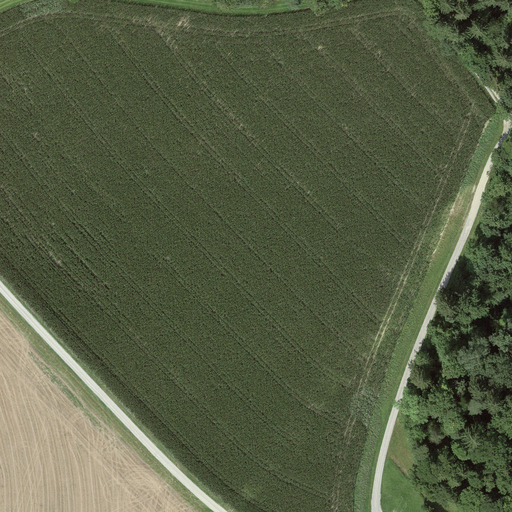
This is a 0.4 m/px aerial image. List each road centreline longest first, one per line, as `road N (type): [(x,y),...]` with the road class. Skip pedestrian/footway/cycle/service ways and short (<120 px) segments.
road 1 (track): [(376,510),(401,389),(484,174),(511,136)]
road 2 (track): [(0,286),(178,477),(221,511)]
road 3 (track): [(511,124),(426,0)]
